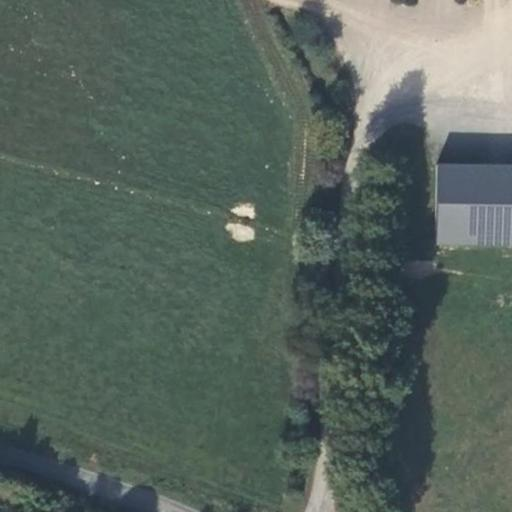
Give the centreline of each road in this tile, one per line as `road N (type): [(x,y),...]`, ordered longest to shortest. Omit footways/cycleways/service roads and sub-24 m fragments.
road 1 (unclassified): [(371,138),(356,160),(319,511)]
road 2 (tertiary): [(163,511),(0,457)]
